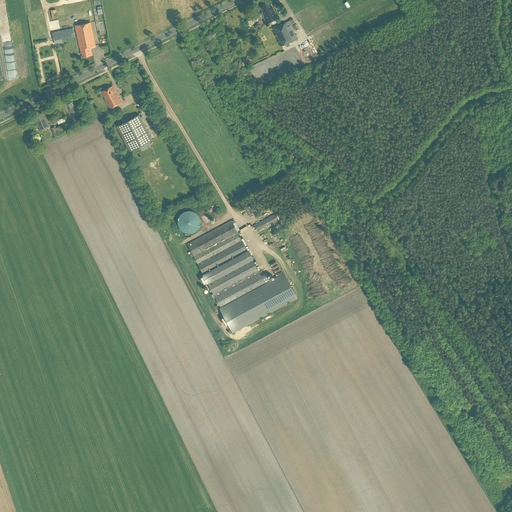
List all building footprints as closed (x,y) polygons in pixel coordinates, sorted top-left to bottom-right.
[(262,11),(262,12),(260,13),(260,12),(257,14),(258,17),(263,14),(264,16),(264,17),(267,23),(278,18),(270,2),(261,7),(263,11),(262,11)] [(93,55),(91,47),(96,46),(91,22),(75,25),(79,48),(80,48),(81,53),(82,53),(83,57),(93,55)] [(273,28),(282,46),(294,40),(285,22),(273,28)] [(73,28),(53,32),(55,41),(75,36),(73,28)] [(106,99),(105,99),(109,108),(121,102),(113,85),(102,90),(105,95),(104,95),(106,99)] [(50,126),(46,117),(45,117),(43,112),(36,115),(37,117),(34,118),(36,124),(37,124),(40,130),(50,126)] [(117,126),(130,151),(152,139),(139,114),(117,126)] [(55,127),(55,126),(52,128),(55,136),(63,133),(60,126),(55,127)] [(250,216),(256,213),(251,205),(245,208),(250,216)] [(178,219),(177,221),(178,223),(178,225),(179,227),(180,229),(182,230),(184,232),(186,232),(188,233),(190,233),(192,232),(194,232),(196,230),(197,229),(198,227),(199,225),(200,223),(200,221),(200,219),(199,217),(198,215),(197,214),(196,212),(194,211),(192,210),(190,210),(188,210),(186,210),(184,211),(182,212),(180,214),(179,215),(178,217),(178,219)] [(276,213),(254,225),(257,231),(279,219),(276,213)] [(187,244),(198,263),(242,240),(237,231),(239,230),(236,223),(234,225),(231,220),(187,244)] [(203,273),(247,250),(242,240),(198,263),(203,273)] [(252,259),(253,259),(249,249),(247,250),(203,273),(202,274),(203,276),(200,278),(203,283),(206,282),(207,284),(208,283),(252,259)] [(252,259),(208,283),(221,307),(265,283),(252,259)] [(221,307),(219,308),(233,333),(297,298),(284,272),(265,283),(221,307)]
